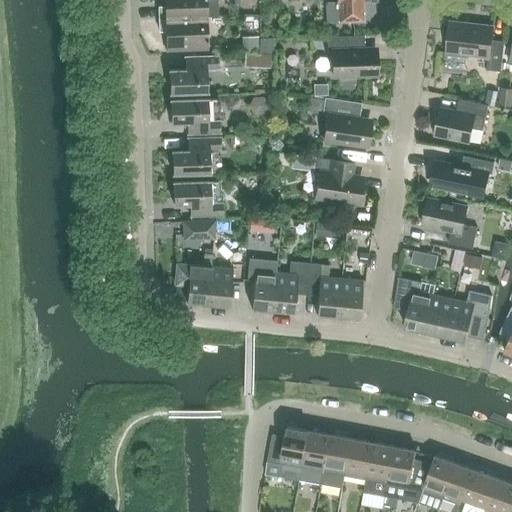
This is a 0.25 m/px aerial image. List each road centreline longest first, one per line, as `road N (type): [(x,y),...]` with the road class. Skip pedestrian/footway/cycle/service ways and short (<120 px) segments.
road 1 (residential): [(374,333),(193,321),(155,293),(145,277),(134,0)]
road 2 (residential): [(374,333),(424,0)]
road 3 (residential): [(511,464),(432,436),(255,412)]
road 4 (residential): [(511,371),(374,333)]
